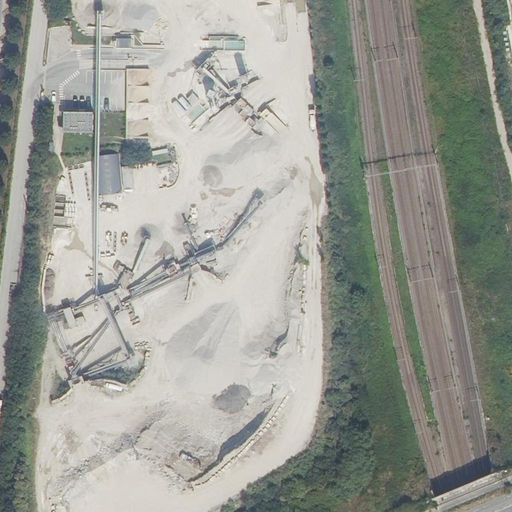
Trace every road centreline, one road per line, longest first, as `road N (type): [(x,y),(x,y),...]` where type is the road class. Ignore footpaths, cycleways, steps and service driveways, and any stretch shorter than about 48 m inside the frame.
road 1 (unknown): [(303,159),(312,333),(302,394),(270,433),(233,440),(157,436)]
road 2 (unknown): [(170,54),(213,32),(295,62),(303,159)]
road 3 (unknown): [(33,71),(78,51),(170,54)]
road 4 (unknown): [(206,178),(161,103),(170,54)]
